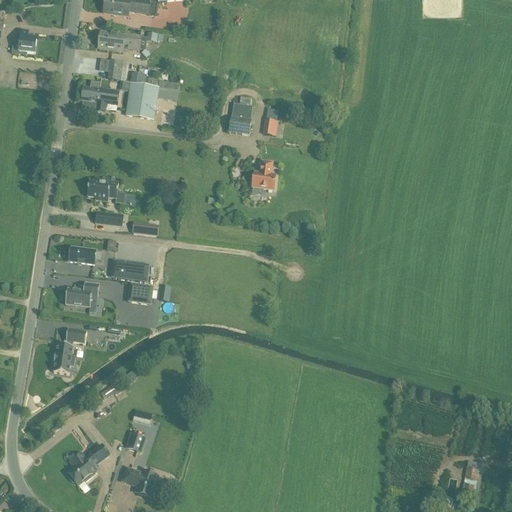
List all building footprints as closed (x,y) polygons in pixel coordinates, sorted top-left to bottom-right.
[(113,0),(104,0),(103,16),(128,19),(128,14),(148,16),(150,2),(130,0),(129,0),(129,2),(113,0)] [(21,33),(19,54),(35,55),(36,41),(25,39),(26,33),(21,33)] [(148,33),(147,42),(158,43),(159,35),(148,33)] [(101,34),(99,51),(123,54),(124,50),(139,52),(141,38),(125,36),(125,37),(101,34)] [(101,61),(99,73),(109,75),(108,81),(125,84),(127,65),(101,61)] [(145,86),(146,78),(147,75),(132,73),(131,84),(145,86)] [(159,88),(160,82),(160,81),(146,78),(145,86),(159,88)] [(179,92),(179,85),(160,82),(159,88),(159,90),(179,92)] [(91,84),(90,90),(84,89),(82,103),(97,105),(98,105),(100,91),(100,86),(91,84)] [(179,92),(159,90),(159,88),(145,86),(131,84),(126,118),(154,121),(157,100),(177,102),(179,92)] [(119,94),(100,91),(98,105),(97,105),(95,114),(105,115),(105,111),(116,113),(119,94)] [(231,120),(229,134),(249,137),(251,122),(252,123),(254,109),(236,107),(234,120),(231,120)] [(261,117),(260,133),(274,133),(275,117),(261,117)] [(254,174),(252,189),(253,190),(252,197),(263,198),(264,191),(273,192),(276,177),(271,176),(273,164),(261,162),(259,174),(254,174)] [(89,183),(87,199),(95,200),(95,202),(108,204),(108,200),(116,201),(118,185),(97,182),(97,184),(89,183)] [(96,214),(95,226),(122,229),(123,218),(96,214)] [(145,236),(146,228),(134,226),(133,234),(145,236)] [(70,261),(70,265),(95,268),(96,254),(71,251),(71,254),(70,254),(69,261),(70,261)] [(149,266),(114,262),(112,278),(147,283),(149,266)] [(67,290),(66,306),(90,309),(92,297),(98,298),(99,285),(84,284),(83,292),(67,290)] [(129,303),(150,306),(153,289),(131,286),(129,303)] [(117,318),(116,329),(128,330),(128,319),(117,318)] [(87,334),(68,331),(66,343),(67,343),(67,348),(58,346),(56,356),(55,356),(54,364),(55,364),(54,374),(69,376),(70,367),(74,368),(75,358),(72,358),(73,349),(72,348),(73,344),(85,346),(87,334)] [(104,406),(106,410),(115,406),(113,402),(104,406)] [(135,434),(129,452),(142,456),(147,439),(135,434)] [(74,469),(67,474),(70,477),(69,478),(69,480),(72,484),(74,485),(75,484),(78,487),(84,482),(85,484),(91,480),(89,478),(96,473),(91,467),(95,464),(97,466),(109,457),(101,447),(89,457),(92,460),(88,462),(86,459),(85,460),(81,456),(70,464),(74,469)] [(126,470),(122,483),(133,487),(134,486),(138,487),(135,494),(150,499),(152,493),(154,492),(155,488),(155,487),(158,478),(143,473),(142,475),(126,470)] [(467,471),(462,496),(473,499),(478,474),(467,471)]
